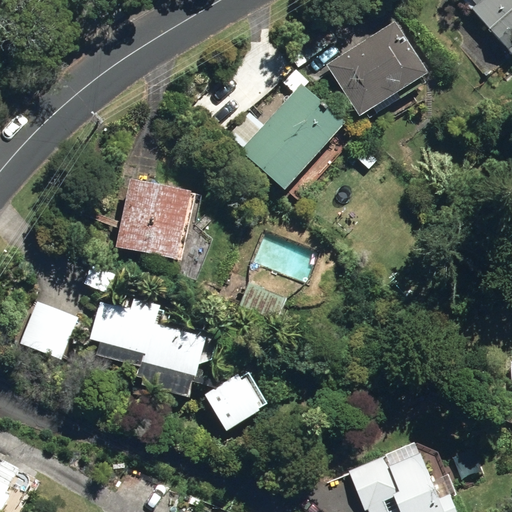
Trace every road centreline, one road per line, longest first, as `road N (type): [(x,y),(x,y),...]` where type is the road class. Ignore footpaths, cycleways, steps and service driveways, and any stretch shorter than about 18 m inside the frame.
road 1 (unknown): [(0,369),(127,441),(229,483),(267,511)]
road 2 (residential): [(221,0),(97,72),(0,169)]
